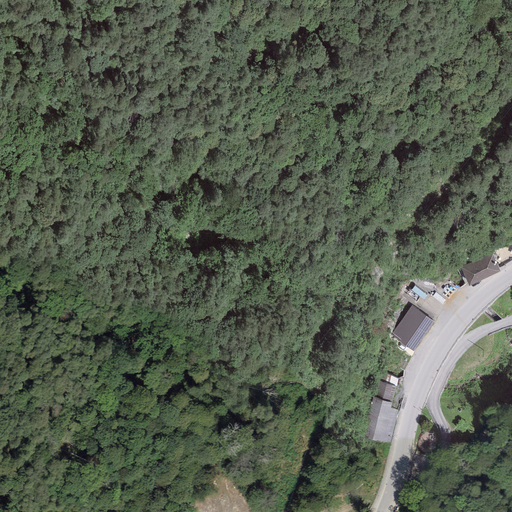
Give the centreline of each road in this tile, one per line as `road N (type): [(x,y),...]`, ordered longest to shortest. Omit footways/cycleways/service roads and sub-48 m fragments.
road 1 (tertiary): [(400,463),(433,359),(479,300),(511,276)]
road 2 (residential): [(400,463),(442,454),(446,435),(433,400),(443,373),(468,339),(511,321)]
